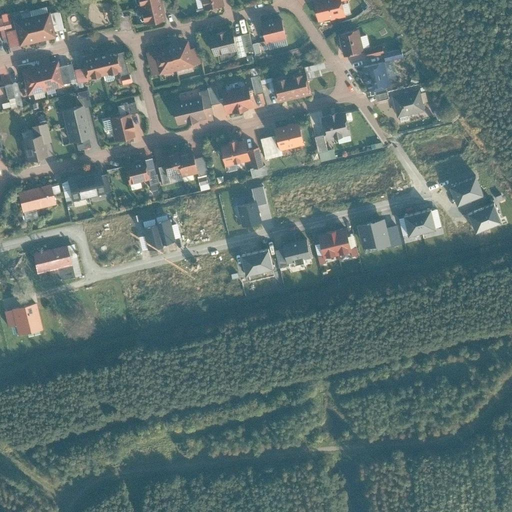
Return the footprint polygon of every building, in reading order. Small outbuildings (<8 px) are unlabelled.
[(223,0),(201,0),(204,10),(224,5),(223,0)] [(316,0),(314,0),(319,22),(331,19),(331,20),(346,16),(342,1),(342,0),(316,0)] [(161,2),(138,7),(143,26),(166,20),(161,2)] [(60,11),(51,14),(54,26),(57,25),(59,31),(64,29),(60,11)] [(50,12),(32,16),(38,42),(57,38),(54,26),(51,14),(50,12)] [(121,12),(116,13),(120,31),(125,29),(126,30),(131,29),(128,15),(123,17),(121,12)] [(38,42),(32,16),(13,20),(15,29),(18,39),(20,46),(38,42)] [(287,39),(282,18),(261,22),(266,43),(287,39)] [(18,39),(15,29),(7,31),(10,41),(18,39)] [(358,29),(340,33),(345,55),(363,50),(358,29)] [(237,51),(233,30),(209,36),(214,56),(237,51)] [(254,51),(252,44),(250,34),(242,35),(246,53),(254,51)] [(188,40),(170,45),(176,71),(195,66),(191,49),(188,40)] [(261,53),(258,42),(252,44),(254,51),(255,55),(261,53)] [(152,49),(152,52),(157,74),(158,75),(176,71),(170,45),(152,49)] [(384,53),(382,46),(365,50),(367,57),(384,53)] [(197,48),(191,49),(195,66),(202,64),(197,48)] [(116,49),(99,53),(105,76),(120,72),(122,71),(118,54),(116,49)] [(404,58),(402,49),(385,53),(387,62),(404,58)] [(124,52),(118,54),(122,71),(120,72),(123,83),(131,81),(124,52)] [(152,52),(145,53),(150,76),(157,74),(152,52)] [(82,57),(85,68),(88,80),(105,76),(99,53),(82,57)] [(322,73),(321,68),(325,66),(324,60),(305,65),(308,77),(322,73)] [(59,61),(40,66),(46,91),(65,86),(65,84),(61,67),(59,61)] [(366,74),(364,77),(365,79),(368,81),(369,89),(389,85),(389,84),(390,82),(389,76),(387,76),(383,61),(364,66),(366,74)] [(68,65),(61,67),(65,84),(72,83),(68,65)] [(46,91),(40,66),(22,70),(28,95),(46,91)] [(88,80),(85,68),(75,70),(78,84),(88,82),(88,80)] [(306,72),(290,76),(295,99),(312,95),(306,72)] [(264,93),(260,75),(251,77),(255,95),(264,93)] [(295,99),(290,76),(273,80),(279,103),(295,99)] [(21,96),(17,83),(12,84),(15,98),(21,96)] [(15,98),(12,84),(5,86),(9,99),(15,98)] [(248,85),(222,92),(228,114),(254,108),(248,85)] [(207,88),(208,90),(212,105),(220,103),(216,86),(207,88)] [(199,92),(200,97),(204,110),(212,108),(212,105),(208,90),(199,92)] [(419,90),(393,96),(398,115),(400,115),(401,120),(409,119),(407,113),(424,109),(419,90)] [(388,92),(376,95),(378,101),(389,99),(388,92)] [(200,97),(173,103),(178,126),(206,119),(204,110),(200,97)] [(258,99),(258,109),(267,109),(267,99),(258,99)] [(124,104),(127,115),(130,114),(138,112),(136,101),(124,104)] [(84,104),(62,109),(66,125),(87,120),(84,104)] [(345,113),(323,118),(328,141),(351,135),(345,113)] [(136,137),(130,114),(127,115),(103,120),(106,131),(113,129),(116,142),(136,137)] [(87,120),(66,125),(69,142),(91,137),(87,120)] [(299,123),(275,129),(280,151),(305,145),(299,123)] [(32,128),(34,137),(43,135),(46,144),(52,142),(48,124),(32,128)] [(34,137),(22,140),(28,162),(49,157),(46,144),(43,135),(34,137)] [(279,156),(274,136),(261,140),(266,159),(279,156)] [(329,155),(324,136),(316,138),(320,157),(329,155)] [(245,140),(221,146),(226,167),(251,161),(245,140)] [(264,167),(259,147),(249,150),(253,170),(264,167)] [(178,154),(177,151),(162,155),(165,166),(167,177),(182,174),(178,154)] [(193,151),(178,154),(182,174),(183,177),(198,174),(195,159),(193,151)] [(206,157),(195,159),(198,174),(199,177),(210,175),(206,157)] [(143,160),(123,165),(129,185),(149,180),(146,170),(143,160)] [(167,177),(165,166),(157,168),(161,185),(169,183),(167,177)] [(83,173),(88,196),(106,192),(100,169),(83,173)] [(153,169),(146,170),(149,180),(150,186),(157,184),(153,169)] [(66,177),(71,200),(88,196),(83,173),(66,177)] [(476,175),(463,180),(471,199),(483,193),(476,175)] [(463,180),(450,185),(458,204),(471,199),(463,180)] [(51,184),(19,192),(26,222),(38,219),(36,210),(56,205),(51,184)] [(257,202),(257,204),(266,202),(262,187),(254,189),(257,202)] [(257,202),(239,206),(244,225),(261,221),(257,204),(257,202)] [(494,202),(481,208),(489,226),(502,221),(494,202)] [(431,208),(418,212),(422,231),(436,228),(436,227),(434,220),(431,210),(431,208)] [(481,208),(468,213),(476,231),(489,226),(481,208)] [(418,212),(404,215),(404,216),(407,227),(409,234),(409,235),(422,231),(418,212)] [(388,227),(386,218),(360,225),(365,248),(392,242),(388,227)] [(155,223),(155,225),(160,245),(174,242),(169,220),(155,223)] [(398,224),(388,227),(392,242),(392,245),(403,242),(398,224)] [(155,225),(141,229),(147,250),(161,247),(160,245),(155,225)] [(348,228),(334,232),(340,254),(354,250),(348,228)] [(334,232),(319,235),(325,257),(340,254),(334,232)] [(308,239),(285,245),(289,262),(313,257),(308,239)] [(65,242),(31,250),(36,270),(56,265),(59,278),(73,275),(65,242)] [(260,270),(273,267),(268,248),(255,251),(260,270)] [(247,273),(260,270),(255,251),(242,254),(247,273)] [(37,302),(12,308),(18,334),(43,328),(37,302)]
